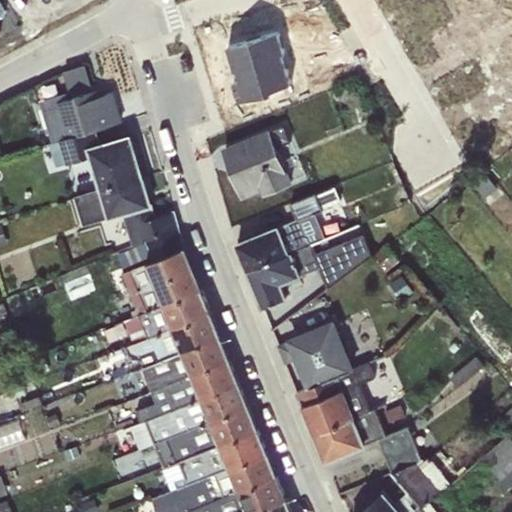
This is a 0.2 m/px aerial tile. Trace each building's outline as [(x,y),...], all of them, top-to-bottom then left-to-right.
[(63,71),(69,91),(39,100),(52,142),(68,137),(57,101),(93,90),(85,64),(63,71)] [(343,87),(338,98),(358,108),(363,97),(343,87)] [(68,137),(96,129),(121,121),(112,92),(98,96),(96,89),(93,90),(57,101),(68,137)] [(284,125),(224,149),(243,195),(261,188),(264,195),(294,182),(289,169),(287,170),(277,147),(291,141),(284,125)] [(96,129),(68,137),(52,142),(50,144),(55,165),(65,162),(65,165),(90,157),(100,188),(142,176),(131,133),(100,142),(96,129)] [(142,176),(100,188),(75,196),(83,225),(123,213),(133,245),(145,240),(178,226),(173,211),(155,217),(142,176)] [(335,186),(317,193),(323,208),(341,201),(335,186)] [(309,243),(312,242),(325,237),(314,212),(322,209),(315,192),(290,202),(295,216),(254,234),(253,231),(239,238),(241,242),(237,243),(247,269),(309,243)] [(178,226),(145,240),(145,241),(151,255),(152,260),(122,272),(128,289),(123,291),(125,296),(130,294),(136,308),(131,310),(134,318),(201,289),(184,248),(178,226)] [(312,242),(309,243),(320,267),(329,286),(371,254),(363,234),(316,252),(312,242)] [(122,267),(151,255),(145,241),(116,253),(122,267)] [(309,243),(247,269),(262,307),(288,296),(283,284),(302,276),(302,274),(320,267),(309,243)] [(387,244),(374,254),(387,271),(400,261),(387,244)] [(201,289),(134,318),(126,321),(133,343),(210,312),(201,289)] [(210,312),(133,343),(127,345),(130,355),(140,357),(143,367),(220,336),(210,312)] [(297,392),(354,368),(335,319),(287,338),(288,341),(278,345),(285,363),(298,357),(310,386),(297,391),(297,392)] [(220,336),(143,367),(152,391),(228,359),(220,336)] [(476,356),(450,377),(456,387),(483,365),(476,356)] [(228,359),(152,391),(157,402),(137,409),(141,419),(238,382),(228,359)] [(354,368),(297,392),(314,434),(369,411),(359,385),(374,378),(367,362),(354,368)] [(238,382),(141,419),(130,423),(140,448),(154,443),(167,437),(248,405),(238,382)] [(248,405),(167,437),(177,461),(258,429),(248,405)] [(369,411),(314,434),(325,461),(345,453),(347,458),(364,451),(362,445),(378,439),(390,471),(423,461),(408,426),(386,435),(375,408),(369,411)] [(27,418),(0,422),(0,445),(30,440),(27,418)] [(168,468),(164,469),(163,469),(171,489),(177,486),(267,452),(258,429),(177,461),(167,465),(168,468)] [(511,437),(508,433),(483,455),(508,489),(511,485),(511,437)] [(167,437),(154,443),(164,469),(168,468),(167,465),(177,461),(167,437)] [(183,501),(158,511),(184,511),(276,475),(267,452),(177,486),(183,501)] [(423,461),(390,471),(407,492),(395,502),(384,490),(359,511),(414,511),(421,506),(429,499),(450,482),(429,457),(423,461)] [(1,473),(0,473),(0,496),(9,493),(1,473)] [(276,475),(184,511),(252,511),(286,498),(276,475)] [(177,486),(171,489),(152,496),(158,511),(183,501),(177,486)] [(291,511),(286,498),(252,511),(291,511)] [(439,511),(429,499),(421,506),(425,511),(439,511)] [(13,511),(9,501),(0,504),(0,511),(13,511)]
